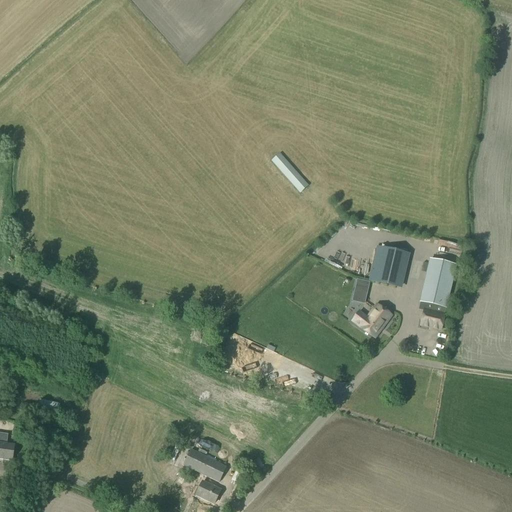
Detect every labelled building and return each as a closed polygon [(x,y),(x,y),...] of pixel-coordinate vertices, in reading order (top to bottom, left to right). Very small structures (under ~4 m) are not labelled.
[(280,155),(271,162),(299,194),(307,186),(280,155)] [(335,212),(329,217),(337,226),(342,221),(335,212)] [(409,252),(376,246),(367,281),(401,289),(409,252)] [(445,308),(454,270),(455,266),(429,260),(420,302),(445,308)] [(358,312),(351,322),(375,339),(391,317),(376,305),(367,318),(358,312)] [(440,331),(443,316),(423,311),(420,326),(440,331)] [(202,338),(200,342),(202,343),(201,345),(208,347),(214,334),(206,331),(203,339),(202,338)] [(32,422),(30,436),(48,439),(50,425),(32,422)] [(0,459),(11,461),(13,446),(6,445),(8,435),(0,434),(0,459)] [(221,491),(216,488),(226,467),(189,449),(182,466),(209,479),(207,484),(201,481),(194,496),(214,505),(221,491)]
